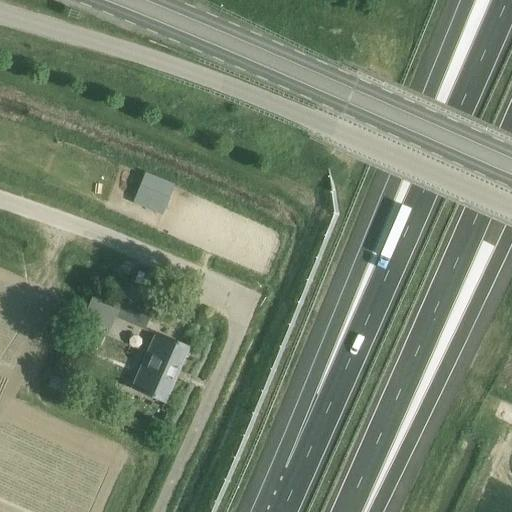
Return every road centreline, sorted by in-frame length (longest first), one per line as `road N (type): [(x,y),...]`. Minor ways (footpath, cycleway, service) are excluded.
road 1 (unclassified): [(511,206),(243,85),(0,10)]
road 2 (motorway): [(505,0),(300,472)]
road 3 (motorway): [(468,0),(300,472)]
road 4 (primary): [(85,0),(511,182)]
road 5 (motorway): [(346,511),(511,131)]
road 6 (primary): [(511,155),(157,0)]
road 7 (motorway): [(357,511),(511,229)]
road 8 (unclassified): [(250,300),(0,199)]
road 9 (unclassified): [(250,300),(158,511)]
